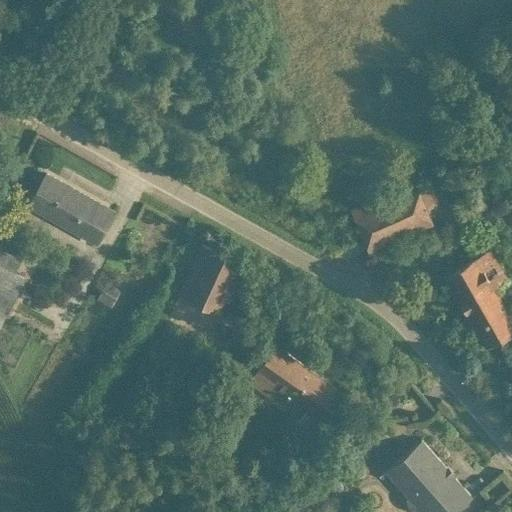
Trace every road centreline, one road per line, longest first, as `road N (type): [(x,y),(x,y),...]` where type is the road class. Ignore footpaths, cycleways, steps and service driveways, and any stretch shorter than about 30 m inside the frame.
road 1 (unclassified): [(511,448),(435,357),(371,299),(0,95)]
road 2 (track): [(48,120),(72,85),(105,0)]
